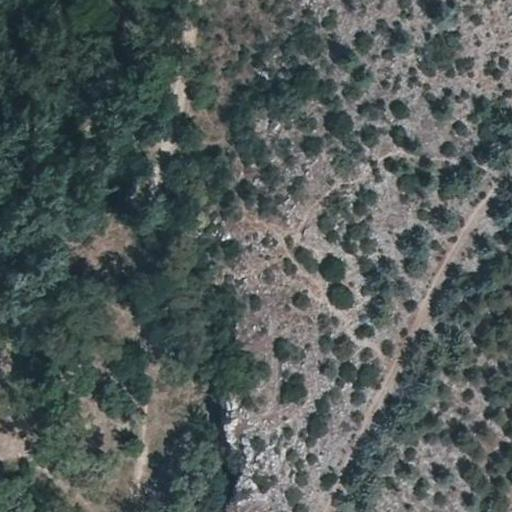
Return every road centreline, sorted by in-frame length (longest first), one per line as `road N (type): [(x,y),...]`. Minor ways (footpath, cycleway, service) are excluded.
road 1 (track): [(0,474),(122,506),(135,476),(158,223),(176,171),(205,0)]
road 2 (track): [(328,511),(422,306),(487,194),(511,173)]
